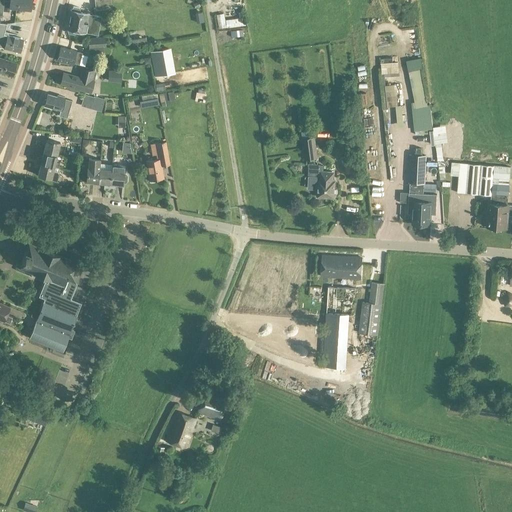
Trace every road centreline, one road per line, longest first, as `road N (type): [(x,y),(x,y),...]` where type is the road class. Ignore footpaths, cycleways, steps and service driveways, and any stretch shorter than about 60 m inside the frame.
road 1 (unclassified): [(126,511),(246,233)]
road 2 (tertiary): [(511,255),(246,233)]
road 3 (tertiary): [(246,233),(0,196)]
road 4 (secondary): [(8,142),(51,0)]
